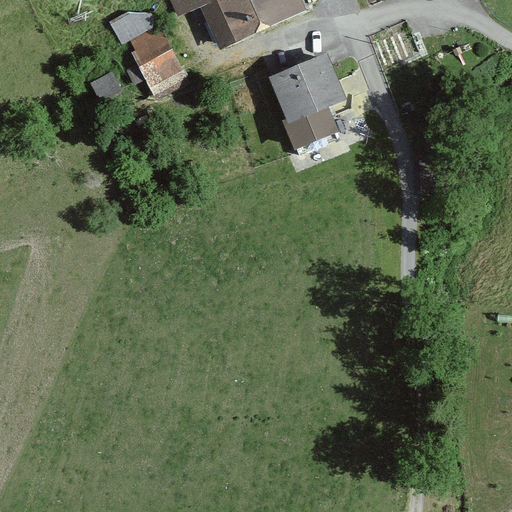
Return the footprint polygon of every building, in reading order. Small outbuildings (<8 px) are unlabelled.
[(303,0),(164,0),(172,19),(207,5),(224,48),(309,14),(303,0)] [(120,38),(154,22),(145,2),(111,18),(120,38)] [(159,23),(125,38),(147,87),(180,72),(159,23)] [(347,102),(329,50),(264,71),(291,152),(339,135),(330,108),(347,102)] [(112,71),(91,82),(101,101),(121,90),(112,71)]
